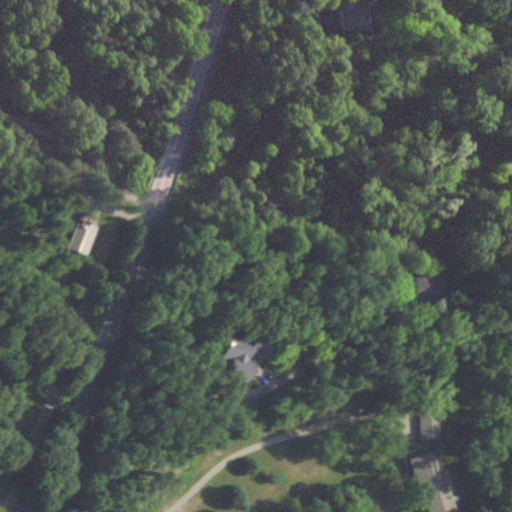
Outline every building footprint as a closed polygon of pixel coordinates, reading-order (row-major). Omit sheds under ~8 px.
[(337,1),(337,32),(371,32),(370,0),(356,0),(356,1),(337,1)] [(61,246),(81,253),(90,226),(71,219),(61,246)] [(410,275),(410,302),(440,302),(440,274),(410,275)] [(215,332),(211,354),(222,356),(219,376),(242,379),(246,355),(256,356),(260,332),(240,329),(239,335),(215,332)] [(434,440),(434,413),(415,413),(415,440),(434,440)] [(450,511),(434,448),(405,456),(419,511),(450,511)]
